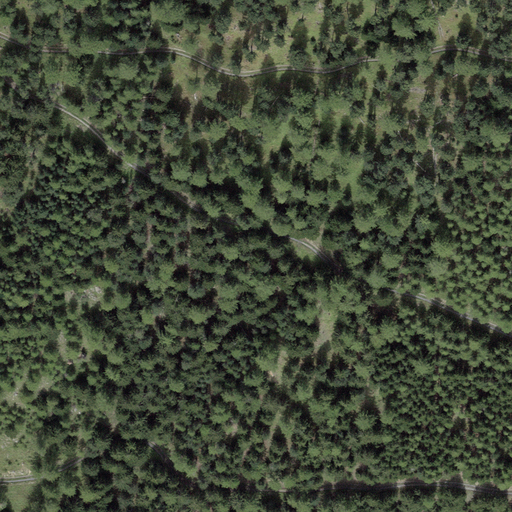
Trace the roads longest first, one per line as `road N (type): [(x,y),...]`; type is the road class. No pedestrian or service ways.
road 1 (track): [(511,332),(377,284),(303,239),(216,212),(0,70)]
road 2 (track): [(0,481),(47,475),(121,435),(147,439),(190,484),(421,478),(511,492)]
road 3 (track): [(0,34),(71,49),(177,49),(242,69),(335,71),(468,55),(511,60)]
